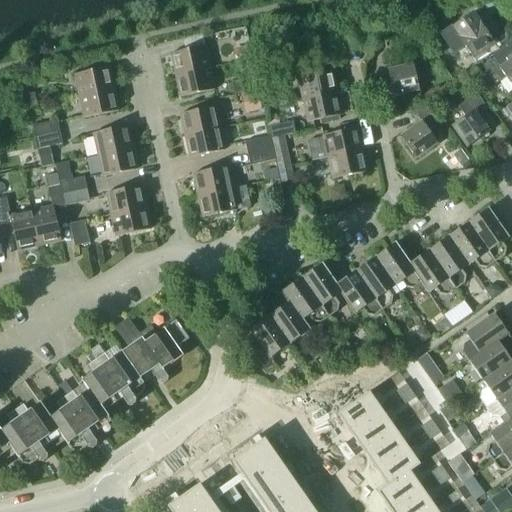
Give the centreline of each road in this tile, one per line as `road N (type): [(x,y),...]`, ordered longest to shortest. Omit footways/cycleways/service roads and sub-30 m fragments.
road 1 (residential): [(111,488),(217,401),(228,367),(205,261)]
road 2 (residential): [(180,250),(136,33)]
road 3 (residential): [(205,261),(269,232),(393,198)]
road 4 (residential): [(393,198),(376,117),(362,113),(352,58)]
